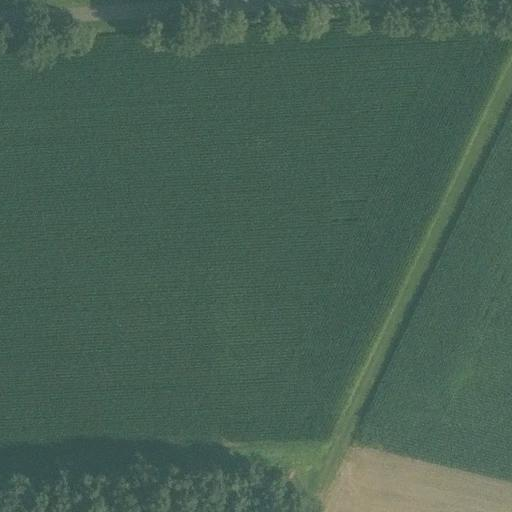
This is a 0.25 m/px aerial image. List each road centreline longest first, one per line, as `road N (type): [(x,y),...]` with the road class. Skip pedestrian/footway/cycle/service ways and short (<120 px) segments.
road 1 (track): [(511,84),(311,511)]
road 2 (unclassified): [(0,18),(383,0)]
